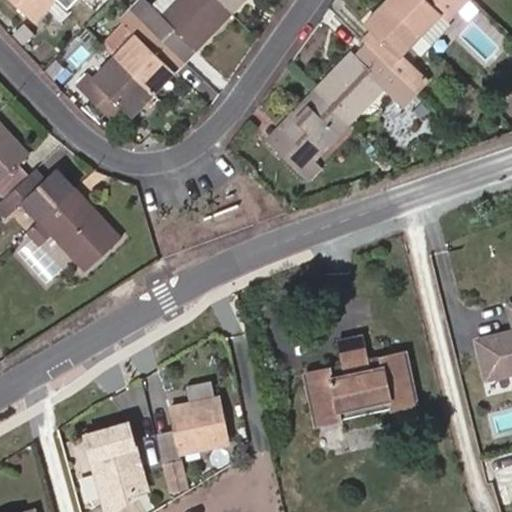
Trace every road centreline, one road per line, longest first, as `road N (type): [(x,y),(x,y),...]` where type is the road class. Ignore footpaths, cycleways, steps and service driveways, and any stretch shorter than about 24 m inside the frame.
road 1 (residential): [(511,159),(254,253),(165,297),(0,399)]
road 2 (residential): [(0,53),(85,140),(137,161),(182,156),(219,129),(310,0)]
